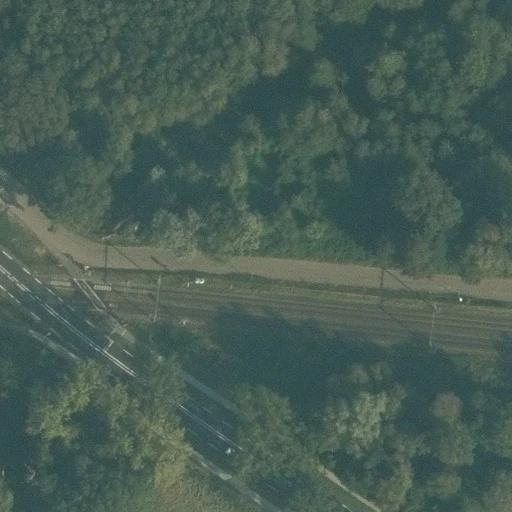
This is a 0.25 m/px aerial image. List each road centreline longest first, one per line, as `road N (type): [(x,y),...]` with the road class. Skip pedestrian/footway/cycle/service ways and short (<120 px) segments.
road 1 (unclassified): [(511,292),(74,251),(0,183)]
road 2 (primary): [(325,511),(103,354),(0,269)]
